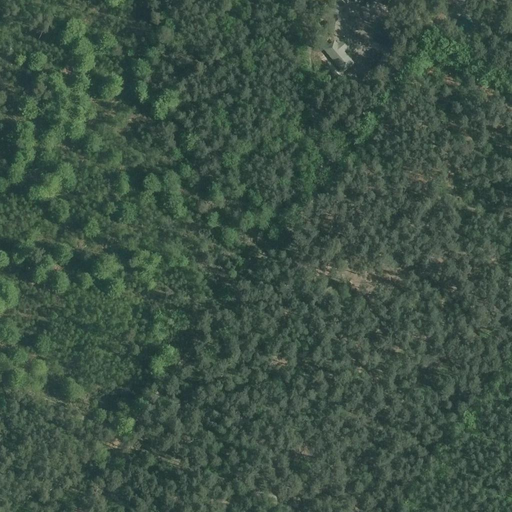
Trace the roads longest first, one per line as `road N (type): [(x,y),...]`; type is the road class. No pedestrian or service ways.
road 1 (track): [(0,376),(274,496)]
road 2 (track): [(306,210),(125,439)]
road 3 (track): [(460,0),(321,174)]
road 4 (track): [(321,174),(299,0)]
